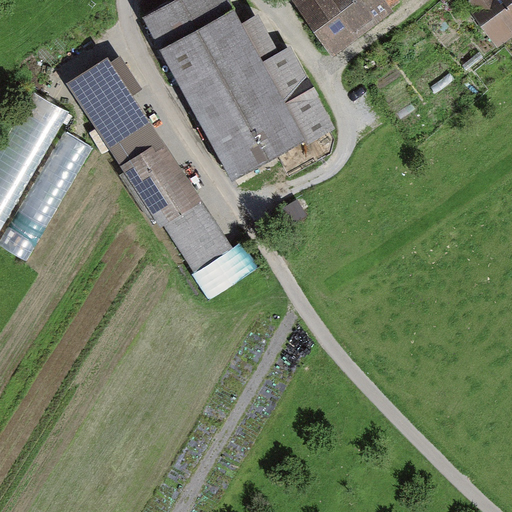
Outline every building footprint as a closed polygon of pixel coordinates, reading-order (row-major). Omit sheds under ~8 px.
[(228,0),(172,0),(145,16),(234,178),(328,126),(287,53),(276,59),(255,21),(243,27),(228,0)] [(300,0),(299,1),(333,48),(361,27),(389,7),(386,3),(389,0),(300,0)] [(511,0),(474,0),(471,2),(500,40),(511,31),(511,0)] [(113,71),(79,93),(101,126),(127,166),(154,207),(196,270),(192,272),(210,300),(260,267),(242,241),(230,249),(113,71)] [(35,91),(0,150),(0,231),(70,111),(35,91)] [(69,131),(3,244),(30,260),(95,146),(69,131)]
